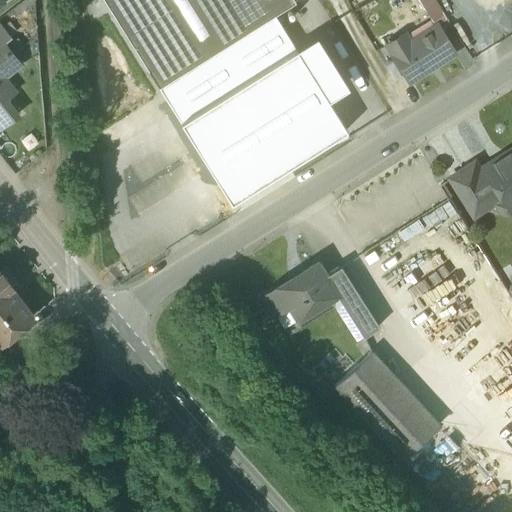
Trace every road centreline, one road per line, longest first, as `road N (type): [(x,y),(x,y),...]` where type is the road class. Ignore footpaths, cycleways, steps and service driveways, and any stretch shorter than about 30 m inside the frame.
road 1 (residential): [(112,325),(511,69)]
road 2 (unknown): [(300,202),(378,311),(511,436)]
road 3 (track): [(85,0),(100,310)]
road 4 (tertiary): [(278,511),(112,325)]
road 5 (tertiary): [(112,325),(0,185)]
road 6 (track): [(112,511),(103,366),(122,338)]
